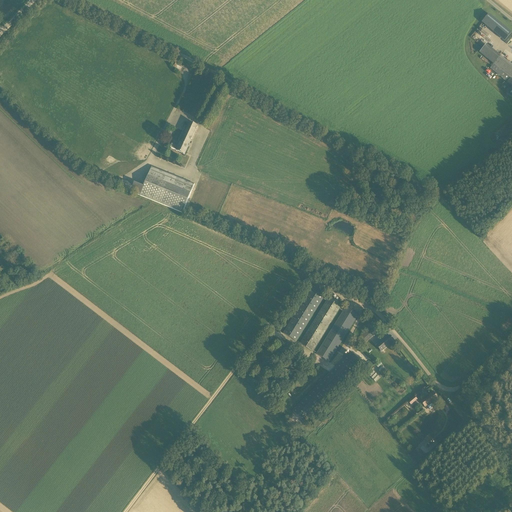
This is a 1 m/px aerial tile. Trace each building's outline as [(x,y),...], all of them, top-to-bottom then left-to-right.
[(511,33),(489,14),(482,23),(505,42),(511,33)] [(511,65),(500,56),(486,45),(479,53),(494,64),(511,79),(507,83),(511,86),(511,87),(507,94),(511,98),(511,65)] [(171,148),(185,155),(198,126),(190,123),(178,148),(172,145),(171,148)] [(194,184),(179,178),(152,167),(140,196),(183,214),(194,184)] [(130,192),(133,185),(122,180),(119,187),(130,192)] [(283,334),(296,341),(325,295),(313,287),(283,334)] [(329,297),(299,344),(313,352),(342,305),(329,297)] [(316,354),(329,362),(358,315),(346,307),(316,354)] [(359,338),(364,344),(374,336),(379,332),(373,326),(368,330),(359,338)] [(386,337),(376,346),(381,352),(392,344),(391,343),(394,340),(390,336),(387,338),(386,337)] [(303,421),(361,362),(351,352),(292,411),(303,421)] [(421,401),(425,408),(427,410),(429,409),(429,410),(436,405),(435,404),(437,403),(436,402),(435,402),(435,401),(438,399),(433,392),(426,397),(426,398),(421,401)] [(411,405),(417,400),(415,397),(408,402),(411,405)] [(415,463),(421,459),(415,449),(409,454),(415,463)]
